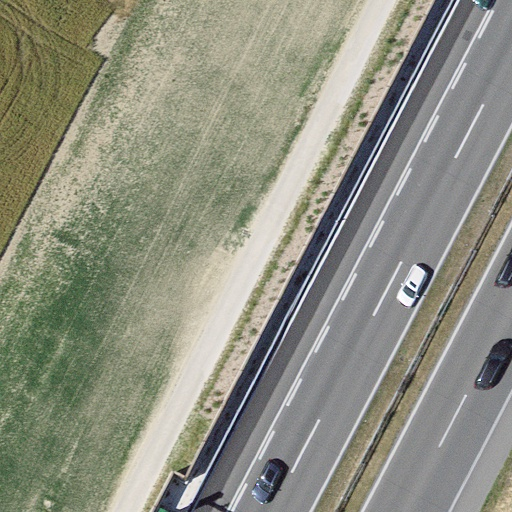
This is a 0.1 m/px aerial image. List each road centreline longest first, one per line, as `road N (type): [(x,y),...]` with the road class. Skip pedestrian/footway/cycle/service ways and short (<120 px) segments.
road 1 (track): [(126,511),(382,0)]
road 2 (motorway): [(511,46),(270,511)]
road 3 (motorway): [(406,511),(511,309)]
